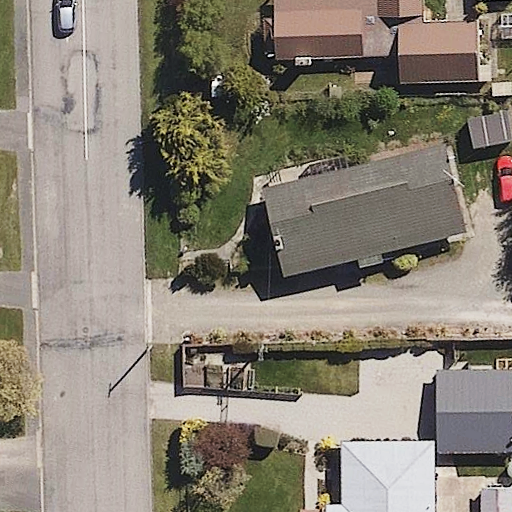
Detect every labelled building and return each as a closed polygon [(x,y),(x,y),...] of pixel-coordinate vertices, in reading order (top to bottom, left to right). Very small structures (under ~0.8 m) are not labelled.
[(475,55),(475,24),(420,25),(419,0),(272,0),(274,59),(475,55)] [(449,145),(262,193),(285,279),(353,261),(356,272),(386,265),(383,254),(471,231),(449,145)] [(511,405),(447,406),(447,448),(511,446),(511,405)] [(434,511),(434,441),(336,443),(337,500),(316,500),(316,511),(434,511)] [(511,511),(511,476),(451,477),(451,511),(511,511)]
